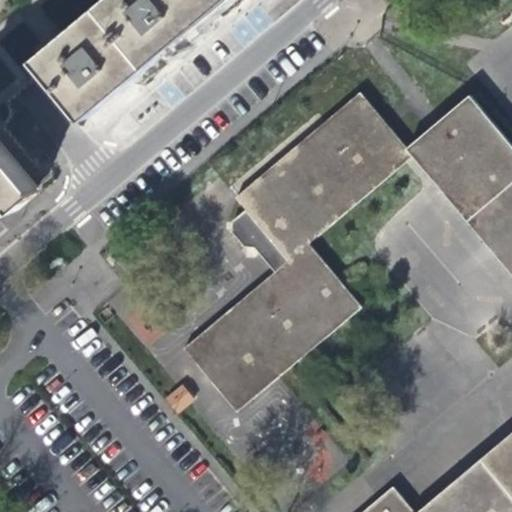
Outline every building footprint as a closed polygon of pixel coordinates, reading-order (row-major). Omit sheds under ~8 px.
[(99,0),(24,63),(72,124),(221,0),(99,0)] [(511,262),(511,133),(476,91),(413,145),(365,88),(239,196),(250,208),(237,219),(236,229),(248,244),(259,245),(280,271),(188,348),(242,411),(287,373),(367,305),(314,243),(420,153),(441,179),(511,262)] [(0,211),(30,186),(0,149),(0,211)] [(174,412),(194,402),(185,385),(165,395),(174,412)] [(366,511),(511,511),(511,435),(421,511),(399,485),(366,511)]
